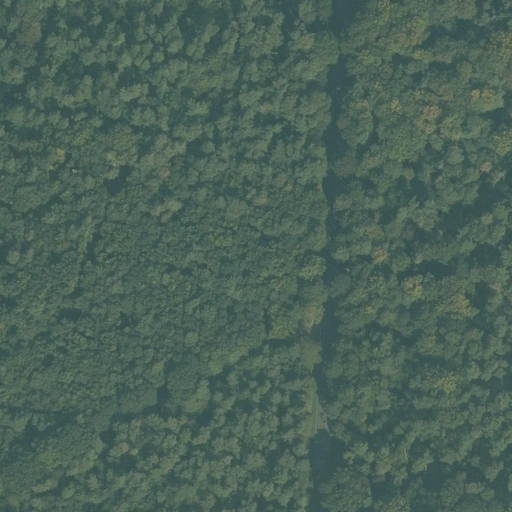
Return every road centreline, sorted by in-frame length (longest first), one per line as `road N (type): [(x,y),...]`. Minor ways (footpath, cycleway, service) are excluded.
road 1 (unclassified): [(327,323),(0,496)]
road 2 (primary): [(327,323),(345,0)]
road 3 (primary): [(318,511),(327,323)]
road 4 (track): [(511,153),(336,149)]
road 5 (track): [(0,135),(51,0)]
